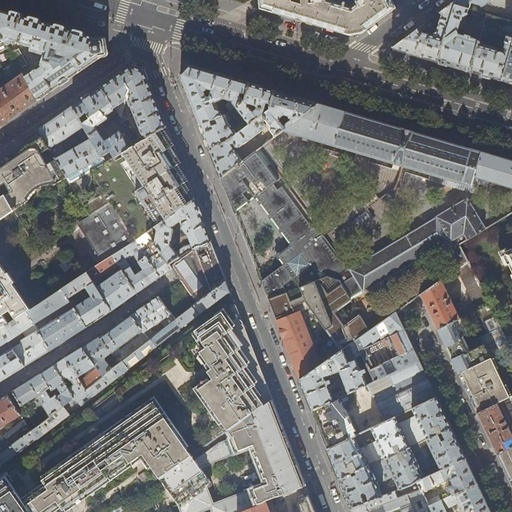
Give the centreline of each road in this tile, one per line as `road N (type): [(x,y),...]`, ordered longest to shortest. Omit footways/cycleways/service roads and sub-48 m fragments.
road 1 (residential): [(0,144),(129,56),(152,57),(332,511)]
road 2 (residential): [(511,511),(415,310)]
road 3 (primary): [(147,15),(352,73)]
road 4 (residential): [(0,389),(172,277)]
road 5 (primary): [(352,73),(511,121)]
